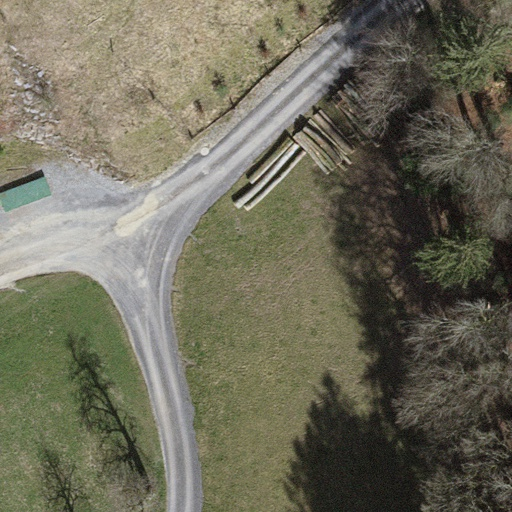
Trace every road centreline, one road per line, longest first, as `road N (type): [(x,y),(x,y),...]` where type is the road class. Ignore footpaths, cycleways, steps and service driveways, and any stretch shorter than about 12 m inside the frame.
road 1 (track): [(391,0),(165,214),(138,259)]
road 2 (track): [(183,511),(170,379),(138,259)]
road 3 (track): [(0,271),(64,253),(138,259)]
